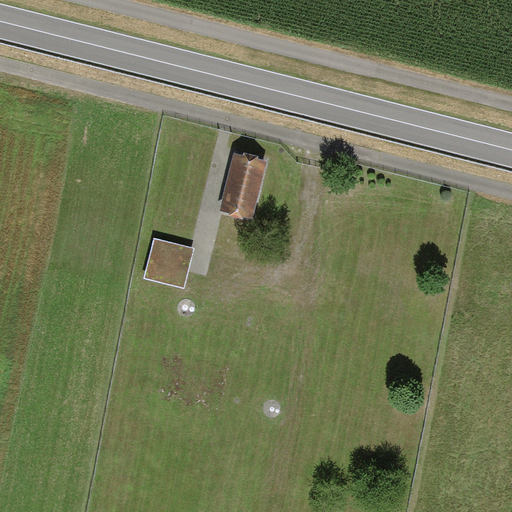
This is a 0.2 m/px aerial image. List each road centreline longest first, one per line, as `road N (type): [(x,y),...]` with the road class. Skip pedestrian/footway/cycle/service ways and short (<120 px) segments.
road 1 (primary): [(511,148),(0,21)]
road 2 (track): [(0,67),(511,193)]
road 3 (track): [(511,112),(77,0)]
